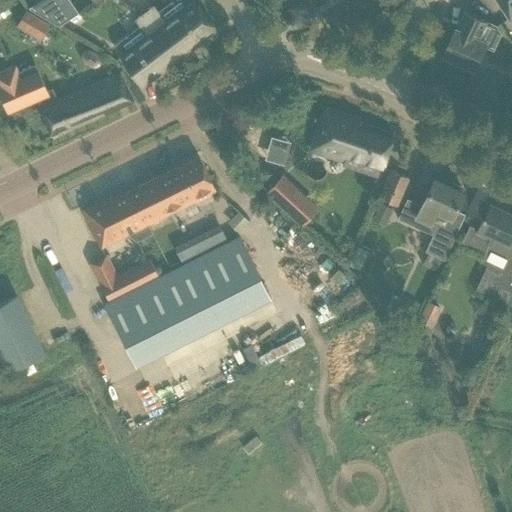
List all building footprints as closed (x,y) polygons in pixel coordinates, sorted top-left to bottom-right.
[(67,21),(52,0),(40,0),(29,8),(29,7),(27,8),(29,10),(58,27),(59,26),(67,21)] [(68,0),(52,0),(67,21),(78,13),(68,0)] [(511,0),(500,0),(511,17),(511,16),(511,0)] [(177,58),(215,30),(193,1),(166,22),(153,5),(143,12),(177,58)] [(15,28),(39,40),(48,24),(26,11),(15,28)] [(177,58),(143,12),(133,20),(146,37),(119,57),(141,86),(177,58)] [(457,28),(444,56),(475,70),(488,43),(479,39),(487,22),(466,12),(458,29),(457,28)] [(79,53),(78,56),(79,60),(82,63),(88,66),(91,67),(95,66),(98,63),(99,59),(98,55),(95,52),(90,49),(86,48),(82,50),(79,53)] [(15,66),(0,72),(0,97),(7,113),(36,100),(52,138),(131,101),(118,73),(57,99),(52,88),(46,91),(35,64),(17,72),(15,66)] [(324,109),(310,150),(343,161),(344,161),(346,155),(381,167),(392,133),(359,122),(359,121),(324,109)] [(123,191),(81,211),(99,248),(126,235),(135,241),(151,233),(147,225),(183,207),(181,203),(192,198),(195,204),(216,193),(198,157),(124,193),(123,191)] [(379,199),(398,207),(411,179),(391,171),(379,199)] [(266,192),(301,225),(316,209),(280,176),(266,192)] [(437,226),(425,251),(443,260),(464,215),(454,210),(462,193),(460,192),(461,189),(458,186),(451,183),(447,182),(446,185),(433,179),(416,217),(437,226)] [(482,220),(477,230),(469,226),(461,242),(484,253),(487,246),(511,257),(511,255),(511,216),(489,206),(483,217),(482,216),(481,219),(482,220)] [(269,298),(239,237),(205,254),(236,315),(269,298)] [(236,315),(205,254),(172,271),(202,331),(236,315)] [(90,264),(106,299),(157,274),(150,260),(116,277),(106,257),(90,264)] [(475,290),(509,306),(511,300),(511,265),(508,264),(500,281),(483,273),(475,290)] [(172,271),(138,288),(169,348),(202,331),(172,271)] [(138,288),(105,304),(135,365),(169,348),(138,288)] [(391,295),(387,306),(412,317),(416,306),(391,295)] [(0,303),(0,357),(7,372),(43,354),(15,297),(7,300),(6,298),(3,300),(4,302),(0,303)] [(411,328),(429,336),(432,328),(440,308),(426,301),(417,322),(415,321),(411,328)]
